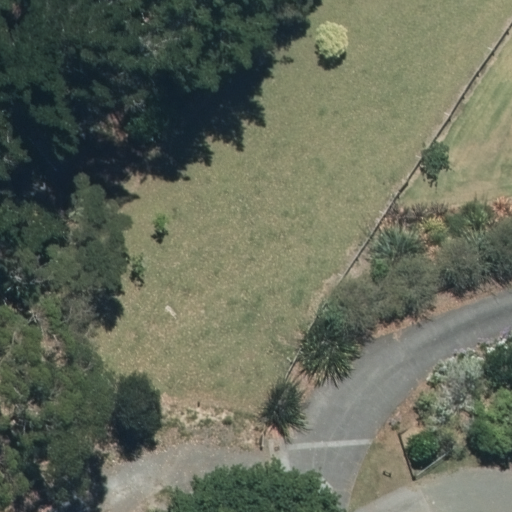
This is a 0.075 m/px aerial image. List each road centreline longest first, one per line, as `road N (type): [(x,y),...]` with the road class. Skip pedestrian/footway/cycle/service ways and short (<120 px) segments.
road 1 (residential): [(324,511),(342,439),(364,402),(441,339),(511,314)]
road 2 (unknown): [(0,198),(175,0)]
